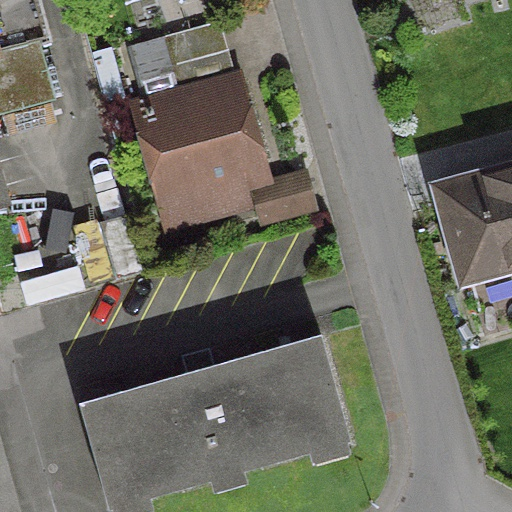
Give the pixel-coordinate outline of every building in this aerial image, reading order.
[(0,0),(0,114),(50,101),(34,43),(42,41),(30,0),(0,0)] [(233,79),(230,81),(214,22),(157,38),(173,97),(137,107),(169,225),(205,215),(200,196),(261,179),(233,79)] [(476,177),(432,189),(458,281),(503,268),(507,274),(511,277),(511,162),(475,173),(476,177)] [(315,336),(74,404),(104,509),(345,442),(315,336)] [(0,511),(10,511),(0,476),(0,511)]
